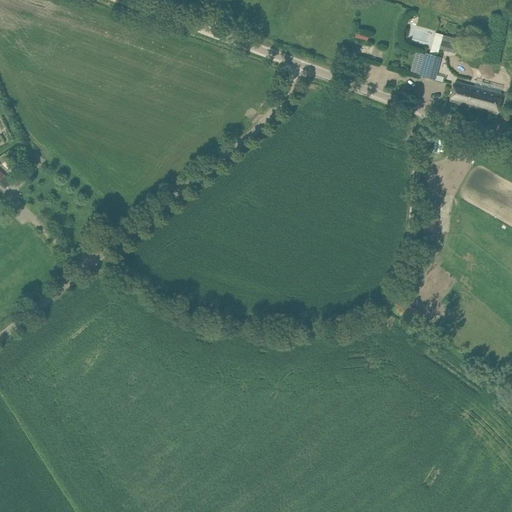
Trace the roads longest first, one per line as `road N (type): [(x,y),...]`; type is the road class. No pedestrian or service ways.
road 1 (unclassified): [(0,330),(268,113),(290,59)]
road 2 (unclassified): [(511,141),(454,126),(290,59)]
road 3 (track): [(413,110),(406,245),(388,302)]
road 4 (unclassified): [(290,59),(123,0)]
